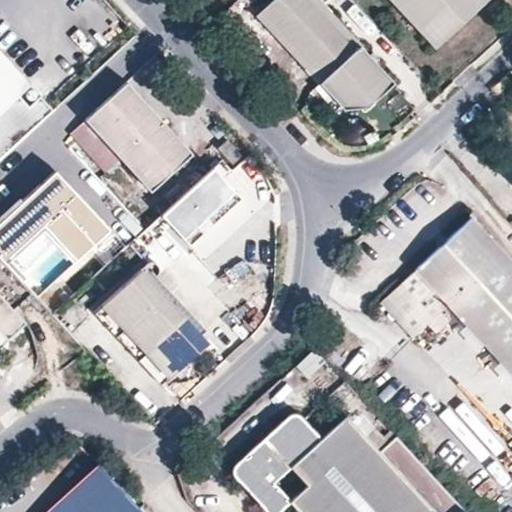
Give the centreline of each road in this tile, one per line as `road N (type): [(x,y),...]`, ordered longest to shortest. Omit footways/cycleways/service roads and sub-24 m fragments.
road 1 (residential): [(311,204),(306,279),(275,343),(156,456),(136,455),(80,411),(43,419),(0,453)]
road 2 (residential): [(143,0),(288,152),(311,204)]
road 3 (residential): [(511,60),(384,179),(311,204)]
